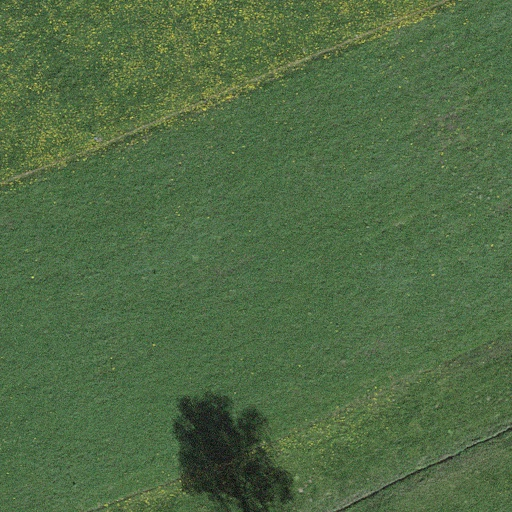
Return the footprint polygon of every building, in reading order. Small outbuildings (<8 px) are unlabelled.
[(511,317),(511,285),(488,244),(403,292),(441,358),(511,317)] [(408,386),(425,372),(417,363),(400,377),(408,386)] [(381,400),(391,381),(379,375),(370,394),(381,400)] [(176,476),(151,402),(59,432),(84,506),(176,476)] [(253,452),(255,444),(230,436),(227,444),(253,452)] [(217,468),(218,458),(189,457),(189,467),(217,468)]
